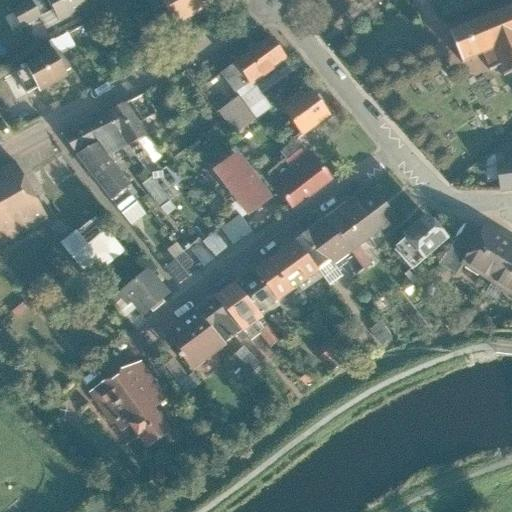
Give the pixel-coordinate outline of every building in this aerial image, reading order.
[(92,0),(50,0),(61,20),(94,3),(92,0)] [(166,5),(175,21),(209,3),(207,0),(148,0),(149,0),(154,11),(166,5)] [(32,1),(14,11),(21,25),(39,16),(32,1)] [(511,5),(447,32),(463,64),(481,56),(489,70),(498,66),(502,75),(511,69),(511,5)] [(237,92),(285,58),(270,38),(223,72),(237,92)] [(53,49),(26,64),(38,86),(41,91),(68,76),(53,49)] [(38,86),(26,64),(16,70),(28,91),(38,86)] [(145,91),(125,102),(149,134),(168,124),(145,91)] [(286,109),(302,133),(328,115),(312,91),(286,109)] [(105,112),(129,146),(149,134),(125,102),(105,112)] [(76,150),(96,138),(109,156),(129,146),(105,112),(84,123),(63,133),(76,150)] [(96,138),(76,150),(121,210),(138,197),(109,156),(96,138)] [(505,163),(495,163),(498,192),(511,189),(511,147),(504,149),(505,163)] [(276,182),(294,206),(333,177),(314,153),(276,182)] [(61,154),(43,167),(56,186),(74,173),(61,154)] [(273,197),(240,154),(218,170),(251,214),(273,197)] [(0,241),(44,216),(13,163),(0,170),(0,241)] [(361,190),(344,204),(368,234),(398,210),(386,195),(375,180),(361,190)] [(344,204),(321,222),(345,252),(368,234),(344,204)] [(392,249),(410,268),(443,238),(424,217),(401,235),(404,238),(392,249)] [(60,241),(81,266),(108,243),(87,218),(60,241)] [(298,240),(322,271),(345,252),(321,222),(298,240)] [(489,282),(511,244),(484,227),(471,247),(460,264),(489,282)] [(189,244),(201,260),(214,251),(201,235),(189,244)] [(279,304),(301,288),(322,271),(298,240),(276,255),(255,272),(279,304)] [(460,264),(471,247),(457,240),(438,264),(454,273),(460,264)] [(489,282),(511,296),(511,244),(489,282)] [(164,258),(181,280),(194,271),(176,248),(164,258)] [(170,294),(149,269),(119,294),(128,305),(132,302),(144,316),(170,294)] [(255,272),(237,285),(261,317),(279,304),(255,272)] [(107,284),(100,290),(113,305),(120,299),(107,284)] [(218,299),(242,332),(261,317),(237,285),(218,299)] [(218,299),(199,314),(223,346),(242,332),(218,299)] [(199,314),(168,336),(193,369),(223,346),(199,314)] [(269,344),(277,338),(267,325),(258,331),(269,344)] [(332,337),(318,351),(329,361),(343,347),(332,337)] [(177,356),(167,361),(182,391),(192,386),(177,356)] [(139,362),(92,393),(118,432),(132,422),(147,448),(171,429),(155,407),(164,402),(139,362)] [(511,511),(511,476),(490,496),(503,511),(511,511)]
